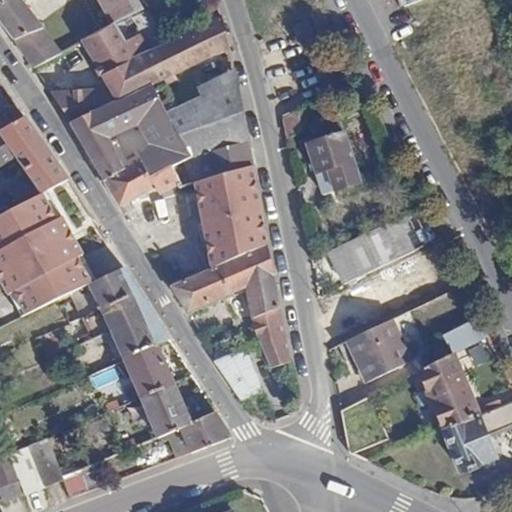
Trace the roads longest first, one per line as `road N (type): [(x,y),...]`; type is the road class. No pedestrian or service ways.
road 1 (residential): [(266,459),(0,45)]
road 2 (residential): [(235,0),(250,38),(319,385),(316,426),(290,461)]
road 3 (residential): [(511,300),(357,0)]
road 4 (tertiary): [(266,459),(225,466),(106,511)]
